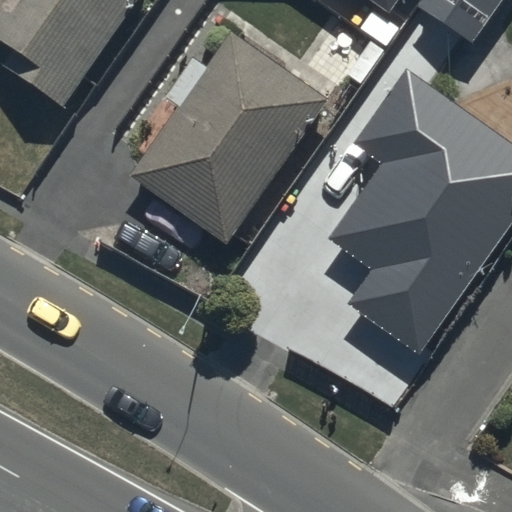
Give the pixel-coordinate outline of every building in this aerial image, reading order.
[(63,126),(151,0),(6,0),(0,9),(0,59),(12,69),(2,83),(63,126)] [(333,0),(399,43),(427,0),(333,0)] [(511,0),(456,0),(427,39),(479,78),(511,32),(511,0)] [(235,49),(132,193),(227,261),(331,118),(235,49)] [(511,250),(511,159),(408,86),(354,161),(385,183),(334,256),(379,287),(353,324),(424,375),(511,250)]
